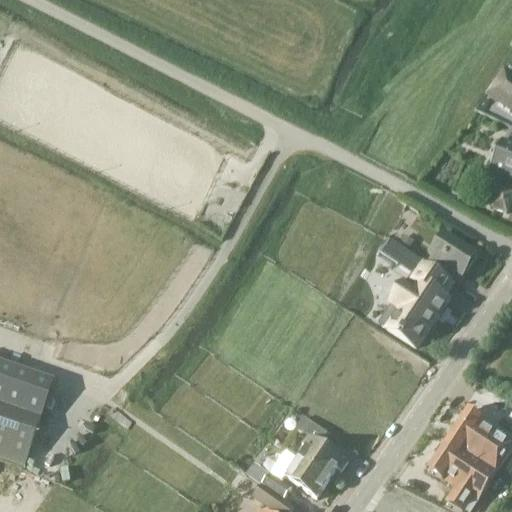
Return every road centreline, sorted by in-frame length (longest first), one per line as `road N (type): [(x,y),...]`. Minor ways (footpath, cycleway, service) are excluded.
road 1 (unclassified): [(511,247),(31,0)]
road 2 (tertiary): [(349,511),(511,275)]
